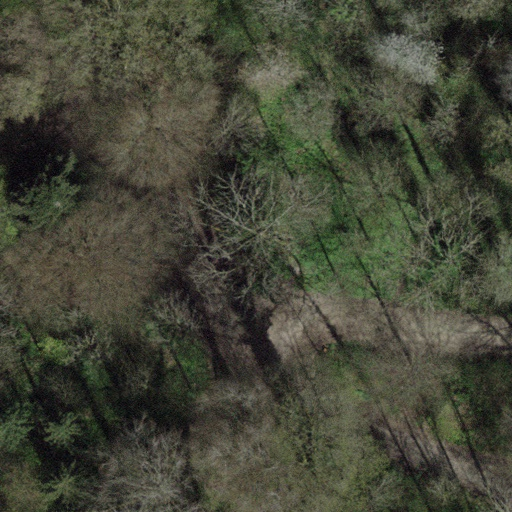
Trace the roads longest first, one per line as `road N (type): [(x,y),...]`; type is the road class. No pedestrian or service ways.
road 1 (track): [(511,487),(342,418),(265,355),(223,298)]
road 2 (track): [(223,298),(511,328)]
road 3 (track): [(223,298),(50,100)]
road 4 (track): [(265,355),(254,511)]
